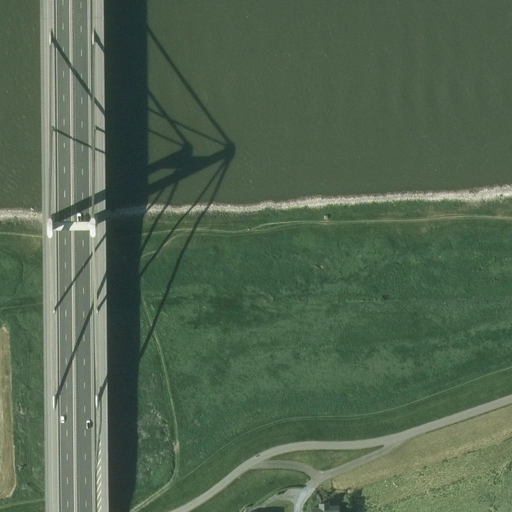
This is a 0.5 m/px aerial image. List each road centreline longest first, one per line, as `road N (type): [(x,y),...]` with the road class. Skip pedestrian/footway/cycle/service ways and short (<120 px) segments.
road 1 (unclassified): [(104,511),(99,0)]
road 2 (unclassified): [(45,0),(50,511)]
road 3 (trunk): [(86,511),(81,0)]
road 4 (trunk): [(62,0),(66,511)]
road 5 (unclassified): [(178,511),(285,447),(395,439),(511,398)]
road 6 (track): [(131,270),(176,441),(169,486),(132,511)]
